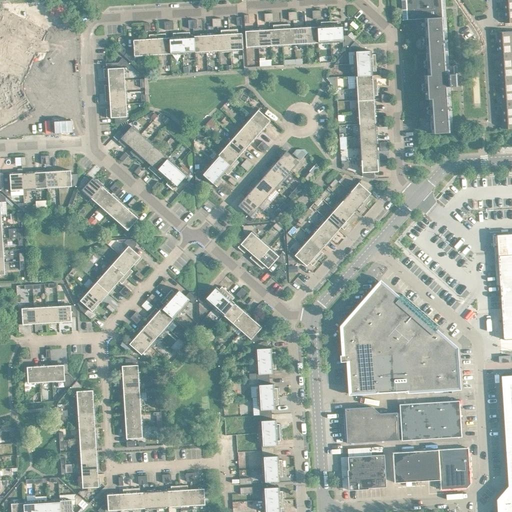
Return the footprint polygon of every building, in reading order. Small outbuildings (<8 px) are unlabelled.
[(401,0),(403,19),(425,18),(446,16),(445,0),(401,0)] [(0,128),(31,108),(23,95),(22,93),(21,92),(20,90),(20,88),(20,87),(20,85),(20,84),(20,82),(21,80),(22,79),(46,30),(3,9),(0,14),(0,128)] [(446,16),(425,18),(428,74),(424,74),(426,98),(430,98),(432,132),(450,131),(453,131),(450,85),(456,85),(456,73),(458,72),(458,66),(449,66),(446,16)] [(338,20),(330,21),(331,41),(343,40),(343,45),(348,45),(353,39),(348,34),(343,35),(342,24),(338,24),(338,20)] [(321,25),(318,25),(319,42),(331,41),(330,21),(321,21),(321,25)] [(290,23),(282,24),(283,44),(295,43),(294,27),(290,27),(290,23)] [(274,28),(270,28),(271,45),(283,44),(282,24),(273,24),(274,28)] [(318,25),(306,26),(307,42),(319,42),(318,25)] [(306,26),(294,27),(295,43),(307,42),(306,26)] [(221,33),(218,33),(219,50),(231,49),(230,28),(221,29),(221,33)] [(238,28),(230,28),(231,49),(243,48),(242,32),(238,32),(238,28)] [(270,28),(258,29),(259,45),(271,45),(270,28)] [(259,45),(258,29),(245,30),(246,46),(259,45)] [(511,30),(498,31),(499,43),(511,42),(511,30)] [(174,36),(170,36),(171,53),(183,52),(182,31),(173,32),(174,36)] [(190,31),(182,31),(183,52),(195,51),(194,35),(190,35),(190,31)] [(352,31),(348,34),(353,39),(357,35),(352,31)] [(166,32),(158,33),(159,53),(171,53),(170,36),(166,37),(166,32)] [(150,38),(146,38),(147,54),(159,53),(158,33),(149,33),(150,38)] [(218,33),(206,34),(207,50),(219,50),(218,33)] [(206,34),(194,35),(195,51),(207,50),(206,34)] [(147,54),(146,38),(134,39),(134,49),(129,50),(124,55),(131,60),(135,60),(135,55),(147,54)] [(355,51),(356,63),(376,62),(376,53),(371,54),(371,49),(360,50),(360,45),(355,40),(349,47),(350,51),(355,51)] [(511,42),(499,43),(499,55),(511,54),(511,42)] [(511,54),(499,55),(500,67),(511,66),(511,54)] [(109,76),(109,80),(125,79),(124,67),(130,66),(129,62),(123,56),(118,61),(119,67),(104,68),(104,77),(109,76)] [(356,63),(357,75),(373,74),(372,70),(377,70),(376,62),(356,63)] [(511,66),(500,67),(501,80),(511,78),(511,66)] [(357,75),(357,87),(378,86),(377,78),(373,78),(373,74),(357,75)] [(511,78),(501,80),(502,92),(511,90),(511,78)] [(105,84),(105,92),(126,91),(125,79),(109,80),(109,84),(105,84)] [(357,87),(358,99),(374,98),(374,95),(378,94),(378,86),(357,87)] [(511,90),(502,92),(502,104),(511,103),(511,90)] [(110,100),(110,104),(126,103),(126,91),(105,92),(106,101),(110,100)] [(358,99),(359,111),(375,110),(374,98),(358,99)] [(126,103),(110,104),(110,107),(106,108),(107,117),(115,116),(116,123),(121,122),(127,119),(126,103)] [(511,103),(502,104),(503,116),(511,115),(511,103)] [(258,109),(250,118),(262,129),(270,119),(258,109)] [(359,111),(359,123),(376,122),(375,110),(359,111)] [(511,115),(503,116),(504,128),(511,127),(511,115)] [(211,118),(205,124),(211,129),(217,123),(211,118)] [(250,118),(242,127),(254,138),(262,129),(250,118)] [(128,143),(131,145),(141,133),(129,122),(123,126),(119,130),(124,134),(118,140),(125,146),(128,143)] [(359,123),(360,135),(376,134),(376,122),(359,123)] [(242,127),(234,136),(246,147),(254,138),(242,127)] [(130,151),(137,156),(150,141),(141,133),(131,145),(133,148),(130,151)] [(360,135),(361,147),(377,146),(376,134),(360,135)] [(234,136),(226,145),(238,156),(246,147),(234,136)] [(263,140),(260,143),(266,149),(269,145),(263,140)] [(146,159),(149,161),(159,149),(150,141),(137,156),(143,162),(146,159)] [(266,149),(260,143),(257,146),(264,152),(266,149)] [(226,145),(218,154),(234,167),(239,161),(236,158),(238,156),(226,145)] [(361,147),(362,159),(378,158),(377,146),(361,147)] [(297,148),(293,152),(301,159),(308,151),(305,148),(297,148)] [(148,167),(155,172),(168,157),(159,149),(149,161),(151,164),(148,167)] [(287,150),(278,159),(290,170),(299,160),(287,150)] [(120,157),(123,160),(129,154),(125,151),(120,157)] [(218,154),(210,163),(222,174),(225,171),(228,174),(234,167),(218,154)] [(164,175),(167,177),(177,165),(168,157),(155,172),(161,178),(164,175)] [(247,158),(244,161),(250,167),(253,163),(247,158)] [(378,158),(362,159),(363,175),(369,178),(375,177),(374,171),(378,170),(378,158)] [(278,159),(270,168),(283,179),(290,170),(278,159)] [(250,167),(244,161),(241,164),(248,170),(250,167)] [(222,174),(210,163),(202,172),(198,169),(196,172),(196,180),(203,180),(206,176),(217,186),(223,179),(220,176),(222,174)] [(135,170),(138,173),(143,167),(140,164),(135,170)] [(177,165),(167,177),(169,180),(166,183),(173,189),(183,177),(187,181),(194,181),(193,172),(190,169),(186,173),(177,165)] [(143,167),(138,173),(141,176),(147,170),(143,167)] [(270,168),(263,177),(275,188),(283,179),(270,168)] [(71,169),(58,170),(59,186),(76,185),(78,178),(78,173),(71,173),(71,169)] [(46,170),(34,171),(35,187),(47,187),(46,170)] [(58,170),(46,170),(47,187),(59,186),(58,170)] [(34,171),(22,172),(23,188),(35,187),(34,171)] [(305,177),(308,180),(314,174),(310,171),(305,177)] [(23,188),(22,172),(0,173),(1,181),(0,181),(0,187),(1,189),(7,194),(12,194),(11,189),(23,188)] [(79,186),(91,197),(102,185),(93,177),(90,180),(85,175),(82,179),(79,186)] [(228,179),(235,185),(237,181),(231,176),(228,179)] [(263,177),(255,186),(267,197),(275,188),(263,177)] [(336,178),(330,184),(333,187),(339,181),(336,178)] [(361,179),(351,191),(366,204),(371,198),(368,195),(371,192),(368,189),(372,185),(368,181),(361,179)] [(152,186),(156,189),(161,183),(158,180),(152,186)] [(110,187),(113,190),(119,184),(116,181),(110,187)] [(300,183),(294,189),(297,192),(303,186),(300,183)] [(119,184),(113,190),(117,193),(122,187),(119,184)] [(91,197),(100,205),(111,193),(102,185),(91,197)] [(255,186),(247,195),(259,206),(267,197),(255,186)] [(297,192),(294,189),(289,195),(292,198),(297,192)] [(325,189),(320,196),(323,199),(328,192),(325,189)] [(351,191),(343,200),(355,211),(357,208),(360,211),(366,204),(351,191)] [(100,205),(109,213),(120,201),(111,193),(100,205)] [(259,206),(247,195),(238,204),(246,212),(243,216),(243,222),(252,222),(255,218),(250,215),(259,206)] [(323,199),(320,196),(314,202),(317,205),(323,199)] [(128,203),(131,206),(137,200),(134,197),(128,203)] [(48,199),(36,200),(37,207),(48,206),(48,199)] [(343,200),(335,209),(350,222),(356,216),(352,213),(355,211),(343,200)] [(109,213),(118,221),(129,209),(120,201),(109,213)] [(284,201),(278,207),(282,210),(287,204),(284,201)] [(282,210),(278,207),(273,213),(276,216),(282,210)] [(309,207),(304,214),(307,217),(313,210),(309,207)] [(129,209),(118,221),(128,229),(124,233),(127,236),(136,235),(135,229),(131,225),(138,217),(129,209)] [(335,209),(327,218),(339,229),(341,226),(344,229),(350,222),(335,209)] [(307,217),(304,214),(298,220),(302,223),(307,217)] [(92,216),(88,220),(93,225),(97,221),(92,216)] [(327,218),(319,227),(331,238),(339,229),(327,218)] [(273,225),(279,230),(282,227),(276,222),(273,225)] [(247,249),(250,251),(261,239),(251,231),(255,227),(252,224),(243,225),(244,231),(248,235),(238,246),(245,252),(247,249)] [(293,225),(288,232),(291,235),(297,228),(293,225)] [(18,227),(9,228),(9,237),(18,236),(18,228),(18,227)] [(319,227),(311,236),(323,247),(331,238),(319,227)] [(511,338),(511,232),(493,234),(493,246),(494,246),(497,246),(500,284),(500,285),(503,338),(504,339),(511,338)] [(311,236),(303,245),(318,258),(324,252),(321,249),(323,247),(311,236)] [(129,245),(120,254),(132,265),(141,255),(133,248),(136,244),(136,238),(127,238),(125,241),(129,245)] [(250,257),(256,262),(270,247),(261,239),(250,251),(253,253),(250,257)] [(318,258),(303,245),(295,254),(291,251),(288,254),(289,262),(295,262),(299,258),(307,265),(309,262),(313,265),(318,258)] [(270,247),(256,262),(263,268),(265,265),(268,267),(276,259),(280,263),(286,262),(286,254),(282,251),(279,255),(270,247)] [(120,254),(112,263),(128,276),(133,270),(130,267),(132,265),(120,254)] [(112,263),(105,272),(117,283),(119,280),(122,283),(128,276),(112,263)] [(135,273),(142,279),(145,275),(138,270),(135,273)] [(105,272),(97,281),(109,292),(117,283),(105,272)] [(97,281),(89,290),(101,301),(109,292),(97,281)] [(344,354),(340,354),(341,361),(347,360),(349,394),(351,394),(358,393),(376,392),(407,390),(408,392),(461,388),(458,346),(436,327),(438,325),(439,325),(402,293),(402,294),(399,297),(381,281),(342,325),(344,354)] [(125,285),(122,288),(129,293),(131,290),(125,285)] [(206,298),(215,306),(228,291),(222,285),(219,288),(216,286),(209,294),(205,290),(198,291),(199,299),(202,302),(206,298)] [(236,293),(240,296),(245,290),(242,287),(236,293)] [(129,293),(122,288),(119,291),(126,297),(129,293)] [(172,288),(166,295),(182,308),(190,299),(194,302),(197,299),(196,291),(189,291),(186,295),(178,288),(175,291),(172,288)] [(101,301),(89,290),(78,302),(81,309),(85,312),(89,307),(92,310),(101,301)] [(245,290),(240,296),(243,299),(248,293),(245,290)] [(215,306),(224,314),(234,302),(232,300),(235,296),(228,291),(215,306)] [(152,292),(149,296),(156,301),(159,298),(152,292)] [(164,304),(162,306),(174,317),(182,308),(166,295),(161,301),(164,304)] [(156,301),(149,296),(147,299),(153,304),(156,301)] [(106,306),(113,311),(116,308),(109,302),(106,306)] [(224,314),(233,322),(243,310),(234,302),(224,314)] [(254,309),(258,312),(263,306),(260,303),(254,309)] [(75,304),(58,305),(59,321),(72,320),(72,316),(78,316),(78,310),(75,304)] [(46,305),(34,306),(35,322),(47,322),(46,305)] [(58,305),(46,305),(47,322),(59,321),(58,305)] [(35,322),(34,306),(22,307),(23,323),(35,322)] [(156,306),(150,313),(166,326),(174,317),(162,306),(159,309),(156,306)] [(136,310),(134,314),(140,319),(143,316),(136,310)] [(233,322),(242,330),(252,318),(243,310),(233,322)] [(148,322),(146,324),(158,335),(166,326),(150,313),(145,319),(148,322)] [(140,319),(134,314),(131,317),(137,322),(140,319)] [(252,318),(242,330),(254,341),(260,337),(264,334),(259,329),(262,326),(252,318)] [(146,324),(138,333),(150,344),(158,335),(146,324)] [(150,344),(138,333),(129,343),(132,345),(128,350),(132,354),(139,356),(150,344)] [(256,344),(257,360),(277,359),(276,350),(272,351),(272,347),(268,347),(267,340),(262,341),(256,344)] [(122,364),(123,377),(139,376),(138,360),(131,357),(126,358),(126,364),(122,364)] [(257,372),(258,378),(270,377),(269,372),(273,372),(273,367),(277,367),(277,359),(257,360),(257,372)] [(52,364),(52,380),(65,379),(65,385),(69,385),(75,378),(70,374),(65,374),(64,363),(52,364)] [(40,381),(52,380),(52,364),(40,365),(40,381)] [(28,382),(40,381),(40,365),(27,366),(28,382)] [(500,495),(497,498),(498,511),(511,511),(511,374),(503,376),(508,453),(506,453),(507,462),(509,462),(510,482),(510,484),(500,495)] [(123,377),(123,389),(140,388),(139,376),(123,377)] [(258,385),(259,396),(279,395),(279,386),(274,387),(274,382),(270,383),(270,377),(258,378),(258,385)] [(77,390),(77,402),(94,401),(93,389),(82,389),(82,384),(77,380),(71,386),(71,390),(77,390)] [(123,389),(124,401),(140,400),(140,388),(123,389)] [(259,396),(260,414),(272,413),(272,408),(276,407),(275,403),(280,403),(279,395),(259,396)] [(124,401),(125,413),(141,412),(140,400),(124,401)] [(400,403),(402,439),(462,436),(459,400),(400,403)] [(77,402),(78,414),(94,413),(94,401),(77,402)] [(345,408),(347,442),(399,439),(397,412),(380,413),(372,406),(345,408)] [(121,417),(121,425),(142,424),(141,412),(125,413),(125,416),(121,417)] [(78,414),(79,426),(95,425),(94,413),(78,414)] [(260,414),(261,432),(281,431),(281,422),(277,423),(276,418),(272,419),(272,413),(260,414)] [(142,424),(121,425),(122,433),(126,433),(126,437),(142,436),(142,424)] [(79,426),(80,438),(96,437),(95,425),(79,426)] [(261,432),(262,450),(274,449),(274,444),(278,443),(278,439),(282,439),(281,431),(261,432)] [(80,438),(80,450),(97,449),(96,437),(80,438)] [(371,446),(348,448),(348,456),(371,454),(371,446)] [(440,479),(441,489),(466,487),(471,482),(468,447),(438,449),(393,451),(395,482),(440,479)] [(80,450),(81,462),(97,461),(97,449),(80,450)] [(262,450),(263,468),(283,467),(283,458),(279,459),(279,454),(274,455),(274,449),(262,450)] [(368,486),(386,485),(384,454),(371,454),(348,456),(350,488),(368,486)] [(81,462),(82,474),(98,473),(97,461),(81,462)] [(283,467),(263,468),(264,480),(280,479),(280,475),(284,475),(283,467)] [(98,473),(82,474),(83,487),(99,486),(98,473)] [(171,489),(168,489),(169,505),(181,505),(179,484),(171,485),(171,489)] [(188,484),(179,484),(181,505),(193,504),(192,488),(188,488),(188,484)] [(263,487),(264,499),(284,498),(284,489),(280,490),(279,486),(263,487)] [(123,492),(120,492),(121,508),(133,508),(131,487),(123,488),(123,492)] [(140,487),(131,487),(133,508),(145,507),(144,491),(140,491),(140,487)] [(204,487),(192,488),(193,504),(205,503),(204,487)] [(168,489),(156,490),(157,506),(169,505),(168,489)] [(156,490),(144,491),(145,507),(157,506),(156,490)] [(121,508),(120,492),(107,493),(108,509),(121,508)] [(73,511),(72,498),(60,499),(60,511),(73,511)] [(264,499),(264,511),(276,511),(277,511),(281,511),(281,506),(285,506),(284,498),(264,499)] [(60,511),(60,499),(48,500),(48,511),(60,511)] [(48,511),(48,500),(36,501),(36,511),(48,511)] [(24,511),(24,501),(11,502),(11,511),(24,511)] [(36,511),(36,501),(24,501),(24,511),(36,511)]
